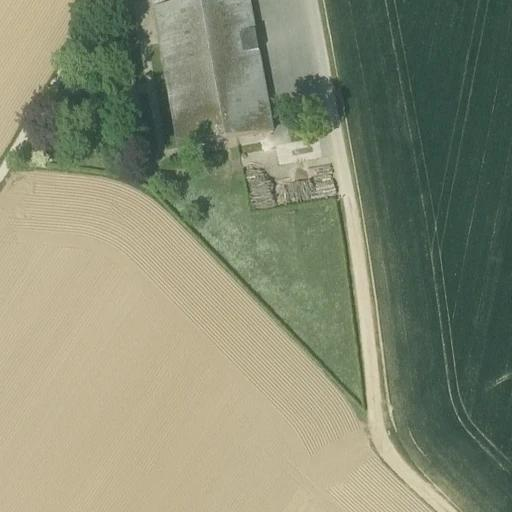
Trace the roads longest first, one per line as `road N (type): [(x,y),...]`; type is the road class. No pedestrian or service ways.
road 1 (track): [(446,511),(381,440),(311,0)]
road 2 (track): [(106,0),(0,172)]
